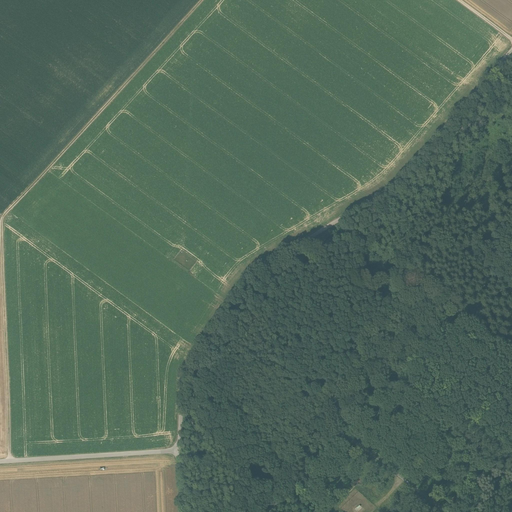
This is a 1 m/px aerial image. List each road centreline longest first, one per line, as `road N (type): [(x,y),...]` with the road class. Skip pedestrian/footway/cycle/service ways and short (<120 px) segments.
road 1 (unclassified): [(0,461),(177,450),(184,367),(261,269),(309,248),(393,190),(511,51)]
road 2 (track): [(202,0),(2,218)]
road 3 (track): [(2,218),(11,460)]
road 4 (track): [(511,356),(455,314),(342,434)]
road 5 (track): [(342,434),(445,511)]
